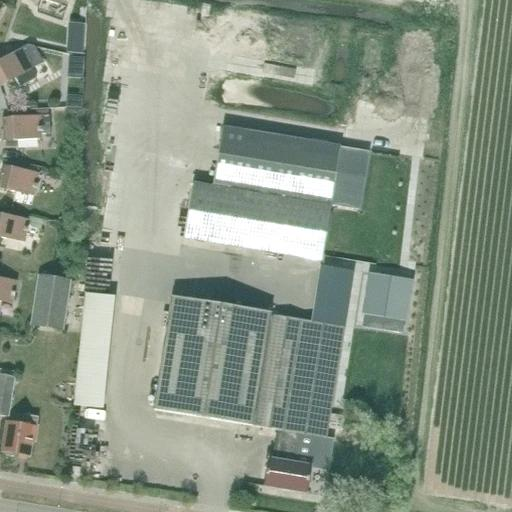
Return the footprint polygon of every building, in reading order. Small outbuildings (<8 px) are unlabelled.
[(27,60),(26,60),(20,50),(0,61),(0,81),(2,80),(5,85),(31,70),(27,64),(29,63),(27,60)] [(49,116),(48,116),(48,111),(36,112),(36,117),(2,119),(3,142),(6,142),(6,148),(17,147),(16,141),(41,140),(40,135),(50,135),(49,116)] [(331,207),(340,148),(222,128),(212,187),(224,189),(331,207)] [(36,186),(38,175),(2,166),(0,174),(0,177),(3,178),(0,189),(33,197),(35,190),(36,190),(37,186),(36,186)] [(224,189),(212,187),(192,184),(183,239),(321,262),(331,207),(224,189)] [(29,218),(28,221),(0,214),(0,238),(24,243),(26,233),(27,233),(28,229),(27,229),(27,224),(33,228),(39,229),(41,221),(29,218)] [(348,301),(352,272),(321,267),(316,296),(348,301)] [(370,274),(363,317),(402,324),(410,280),(370,274)] [(61,330),(69,281),(39,276),(32,326),(61,330)] [(14,293),(16,282),(0,279),(0,302),(11,305),(13,297),(14,298),(15,294),(14,293)] [(101,409),(114,302),(88,299),(75,406),(101,409)] [(343,329),(272,317),(171,301),(153,411),(279,432),(274,461),(268,460),(263,487),(306,494),(311,467),(291,464),(296,434),(326,439),(343,329)] [(0,417),(7,419),(14,378),(0,375),(0,417)] [(36,427),(37,419),(24,417),(22,425),(7,423),(2,453),(29,458),(31,442),(34,442),(36,427)]
